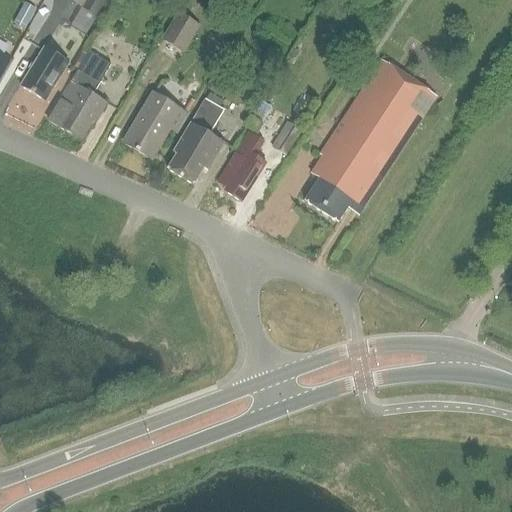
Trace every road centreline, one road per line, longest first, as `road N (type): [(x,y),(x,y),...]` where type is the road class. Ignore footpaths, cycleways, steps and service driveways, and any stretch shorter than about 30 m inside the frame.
road 1 (secondary): [(15,511),(282,410)]
road 2 (residential): [(0,142),(233,240)]
road 3 (secondary): [(511,374),(461,349),(407,345),(347,352),(270,379)]
road 4 (secondary): [(282,410),(372,381),(511,378)]
road 5 (secondary): [(270,379),(51,458)]
road 6 (residential): [(270,379),(285,352),(263,282),(233,240)]
road 7 (residential): [(233,240),(341,293)]
